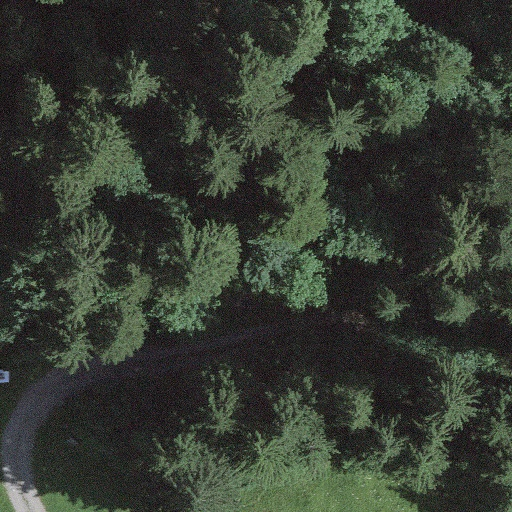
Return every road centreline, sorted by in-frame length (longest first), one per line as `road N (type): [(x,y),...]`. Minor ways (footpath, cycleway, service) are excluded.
road 1 (track): [(511,320),(85,373),(36,402),(21,429),(17,459),(32,511)]
road 2 (track): [(511,78),(416,0)]
